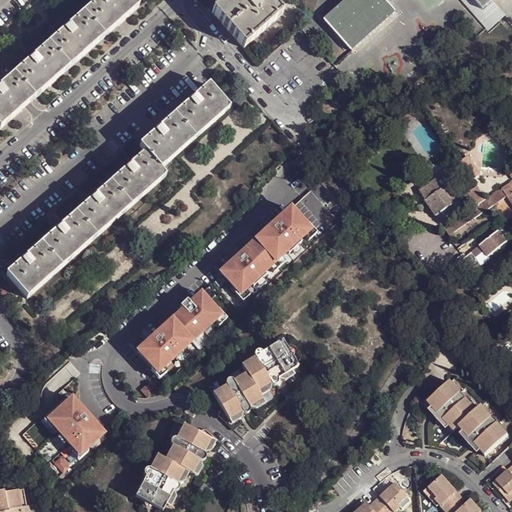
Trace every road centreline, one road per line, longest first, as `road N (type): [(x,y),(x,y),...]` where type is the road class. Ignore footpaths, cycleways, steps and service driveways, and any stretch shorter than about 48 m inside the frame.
road 1 (residential): [(321,195),(290,166),(271,197),(109,354),(118,400),(193,408),(247,452),(271,511)]
road 2 (residential): [(324,511),(339,508),(386,464),(424,457),(460,470),(498,511)]
road 3 (residential): [(186,0),(301,138)]
